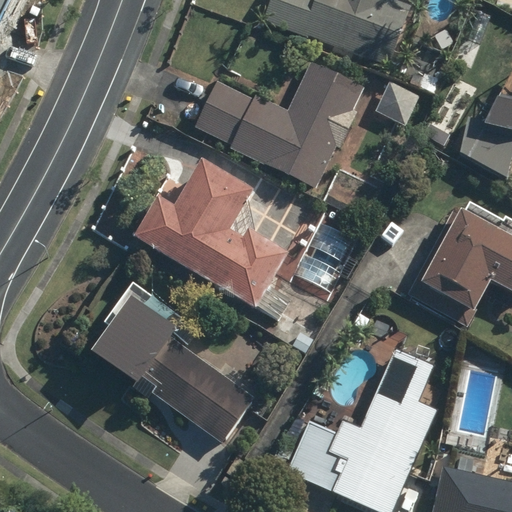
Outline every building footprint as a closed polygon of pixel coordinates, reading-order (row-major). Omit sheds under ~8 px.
[(0,0),(0,20),(10,0),(0,0)] [(273,0),(265,23),(389,68),(411,9),(395,3),(396,0),(273,0)] [(231,151),(318,192),(365,92),(311,66),(289,113),(256,98),(255,102),(218,84),(196,131),(232,148),(231,151)] [(511,106),(498,104),(488,124),(468,120),(461,157),(509,183),(511,166),(511,106)] [(159,202),(134,243),(256,315),(290,259),(250,235),(245,244),(231,236),(255,196),(203,165),(175,211),(159,202)] [(511,240),(454,210),(408,297),(469,329),(491,287),(511,298),(511,240)] [(153,397),(222,447),(255,402),(173,342),(178,335),(132,302),(92,358),(139,391),(145,383),(157,391),(153,397)] [(287,476),(370,511),(395,511),(438,414),(420,406),(436,369),(396,351),(361,431),(343,423),(337,436),(310,424),(287,476)] [(511,511),(511,484),(443,470),(433,511),(511,511)]
